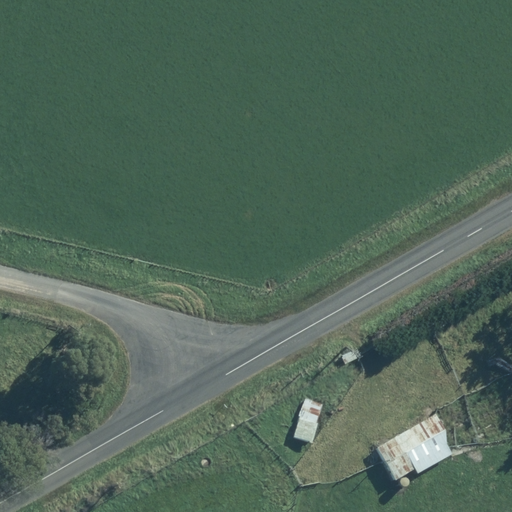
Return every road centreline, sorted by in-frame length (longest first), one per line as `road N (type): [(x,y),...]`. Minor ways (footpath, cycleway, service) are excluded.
road 1 (residential): [(201,387),(511,209)]
road 2 (unclassified): [(0,275),(97,301),(163,335),(201,387)]
road 3 (residential): [(0,503),(201,387)]
